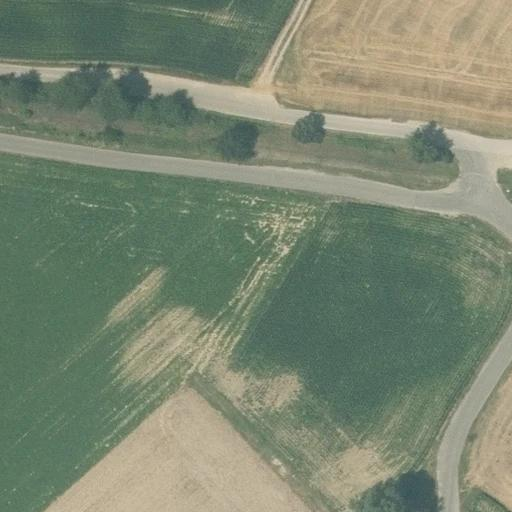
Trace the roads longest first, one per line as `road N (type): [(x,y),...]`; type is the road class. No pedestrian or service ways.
road 1 (unclassified): [(511,227),(473,207),(0,139)]
road 2 (track): [(0,69),(481,145)]
road 3 (track): [(309,0),(253,109)]
